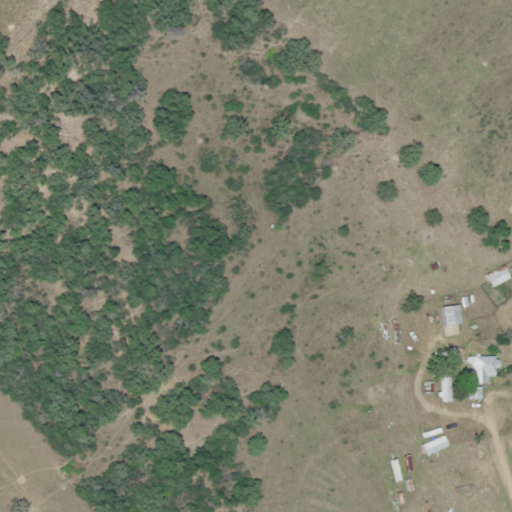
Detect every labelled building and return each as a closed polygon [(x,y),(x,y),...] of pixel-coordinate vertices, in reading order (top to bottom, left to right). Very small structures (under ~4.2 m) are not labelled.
[(507,279),(502,265),(483,273),(488,286),(507,279)] [(456,323),(455,304),(438,305),(439,324),(456,323)] [(486,382),(486,372),(494,372),(494,355),(470,355),(470,382),(486,382)] [(448,401),(448,368),(440,368),(440,401),(448,401)] [(476,398),(476,388),(466,388),(466,398),(476,398)] [(445,446),(441,435),(418,443),(422,454),(445,446)]
